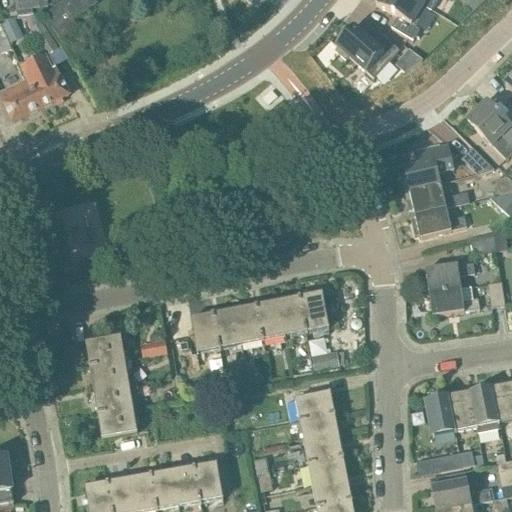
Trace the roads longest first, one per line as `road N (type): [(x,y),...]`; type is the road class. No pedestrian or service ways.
road 1 (residential): [(8,318),(381,249)]
road 2 (tertiary): [(0,182),(175,105),(251,62)]
road 3 (residential): [(344,147),(413,112),(511,18)]
road 4 (residential): [(45,464),(208,441)]
road 5 (residential): [(388,369),(392,511)]
road 6 (residential): [(388,369),(511,353)]
road 7 (residential): [(381,249),(388,369)]
